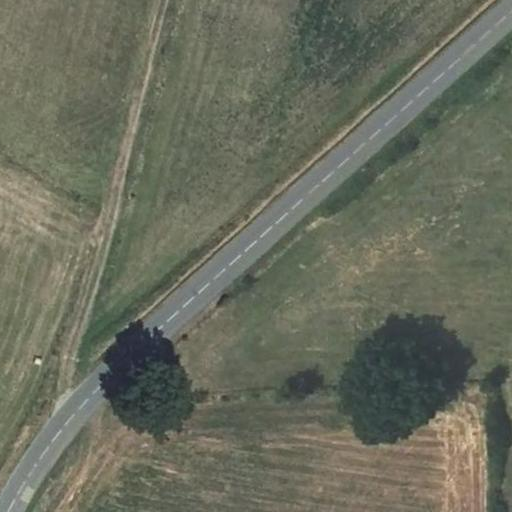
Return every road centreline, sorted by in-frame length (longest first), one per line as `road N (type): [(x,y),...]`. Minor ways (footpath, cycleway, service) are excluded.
road 1 (primary): [(6,511),(35,455),(184,294),(511,10)]
road 2 (track): [(64,423),(64,337),(110,211),(162,0)]
